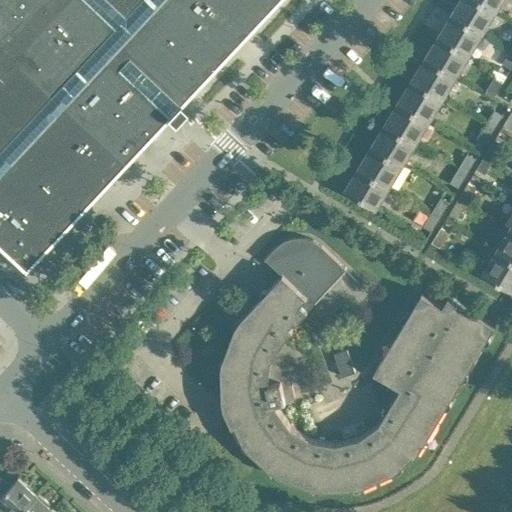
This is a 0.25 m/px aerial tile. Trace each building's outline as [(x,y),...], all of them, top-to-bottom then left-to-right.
[(0,0),(0,142),(102,34),(102,22),(77,0),(0,0)] [(281,0),(172,0),(144,30),(146,67),(165,85),(185,104),(281,0)] [(484,33),(498,11),(480,0),(459,0),(452,13),(484,33)] [(480,0),(498,11),(504,0),(480,0)] [(471,54),(484,33),(452,13),(438,35),(471,54)] [(458,76),(471,54),(438,35),(425,56),(458,76)] [(511,67),(511,49),(503,62),(511,67)] [(444,98),(458,76),(425,56),(412,79),(444,98)] [(168,120),(117,71),(106,71),(0,184),(0,244),(27,270),(132,159),(168,120)] [(494,97),(503,82),(495,77),(486,92),(494,97)] [(431,121),(444,98),(412,79),(398,101),(431,121)] [(417,143),(431,121),(398,101),(384,123),(417,143)] [(494,129),(504,114),(495,108),(486,124),(494,129)] [(404,164),(417,143),(384,123),(371,144),(404,164)] [(486,143),(494,129),(486,124),(477,138),(486,143)] [(494,159),(503,143),(495,138),(486,154),(494,159)] [(391,187),(404,164),(371,144),(358,167),(391,187)] [(467,174),(477,157),(468,152),(458,168),(467,174)] [(485,173),(494,159),(486,154),(477,169),(485,173)] [(377,209),(391,187),(358,167),(344,189),(377,209)] [(459,186),(467,174),(458,168),(450,181),(459,186)] [(468,203),(477,188),(468,183),(459,197),(468,203)] [(441,217),(450,201),(442,196),(432,212),(441,217)] [(459,216),(468,203),(459,197),(451,212),(459,216)] [(433,230),(441,217),(432,212),(424,225),(433,230)] [(440,248),(450,231),(442,227),(432,243),(440,248)] [(511,229),(509,228),(495,250),(511,260),(511,229)] [(416,457),(423,444),(422,443),(420,440),(424,433),(428,436),(445,408),(441,405),(445,399),(449,399),(450,400),(462,379),(461,379),(459,375),(463,369),(467,371),(484,343),(483,343),(480,339),(484,333),(489,335),(495,324),(448,296),(443,305),(422,292),(374,372),(401,387),(380,422),(360,437),(336,442),(312,438),(291,425),(279,408),(277,404),(285,402),(286,403),(295,397),(292,384),(295,368),(303,354),(283,342),(285,338),(293,329),(290,326),(295,319),(297,321),(347,269),(321,244),(315,240),(313,239),(305,237),(303,236),(295,236),(293,237),(285,240),(283,241),(277,246),(265,259),(266,260),(266,259),(282,274),(267,290),(269,292),(263,299),(261,297),(241,318),(242,319),(246,321),(241,328),(238,326),(236,326),(223,360),(225,360),(229,361),(227,369),(223,369),(222,369),(223,399),(222,400),(221,401),(220,402),(220,403),(220,404),(220,405),(221,406),(222,408),(223,409),(224,409),(225,409),(233,426),(236,425),(243,441),(245,440),(248,437),(253,445),(250,447),(249,448),(271,469),(272,468),(275,464),(282,469),(279,473),(279,474),(313,487),(313,486),(314,481),(323,483),(322,487),(322,488),(353,488),(353,486),(352,482),(361,480),(361,484),(362,486),(395,471),(395,470),(392,466),(399,461),(401,464),(403,465),(412,455),(416,457)] [(511,260),(495,250),(482,272),(511,290),(511,260)] [(0,475),(0,491),(2,494),(10,485),(0,475)] [(0,511),(20,511),(37,494),(18,476),(10,485),(2,494),(0,496),(0,511)] [(53,511),(54,511),(47,506),(50,504),(38,493),(37,494),(20,511),(53,511)]
